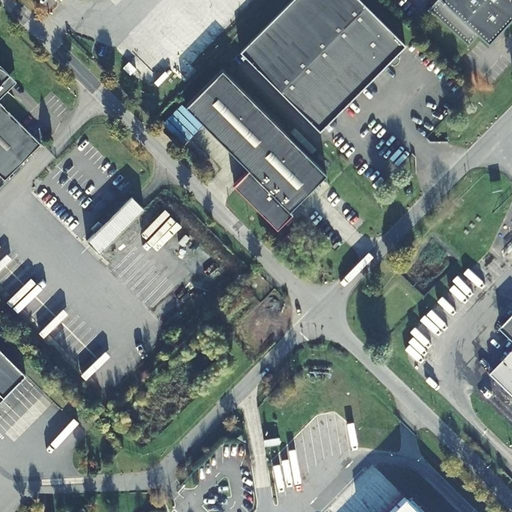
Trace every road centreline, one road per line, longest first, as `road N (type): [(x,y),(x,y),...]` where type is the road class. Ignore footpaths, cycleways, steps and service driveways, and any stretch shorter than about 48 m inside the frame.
road 1 (residential): [(3,0),(317,311)]
road 2 (residential): [(317,311),(155,480),(92,485)]
road 3 (residential): [(511,121),(317,311)]
road 4 (residential): [(317,311),(511,500)]
